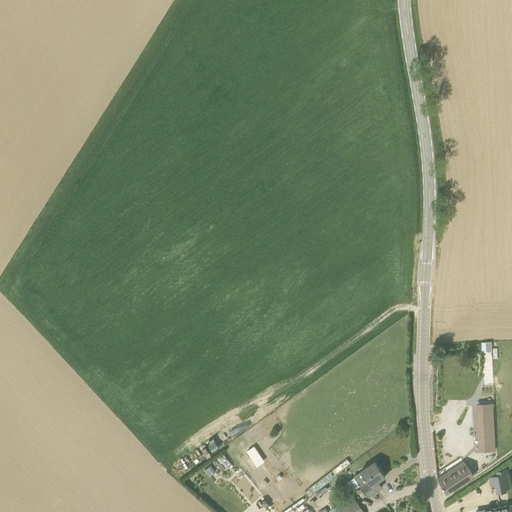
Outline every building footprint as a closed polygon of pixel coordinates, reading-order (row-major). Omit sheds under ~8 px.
[(476,404),(478,450),(495,449),(492,403),(476,404)] [(254,445),(247,451),(258,464),(265,458),(254,445)] [(362,485),(369,496),(382,487),(378,480),(385,475),(375,460),(361,470),(355,475),(362,485)] [(466,464),(439,482),(446,492),(473,475),(466,464)] [(210,465),(203,470),(208,476),(215,471),(210,465)] [(496,493),(506,491),(502,474),(488,477),(490,484),(494,483),(496,493)] [(364,511),(354,497),(333,511),(364,511)]
